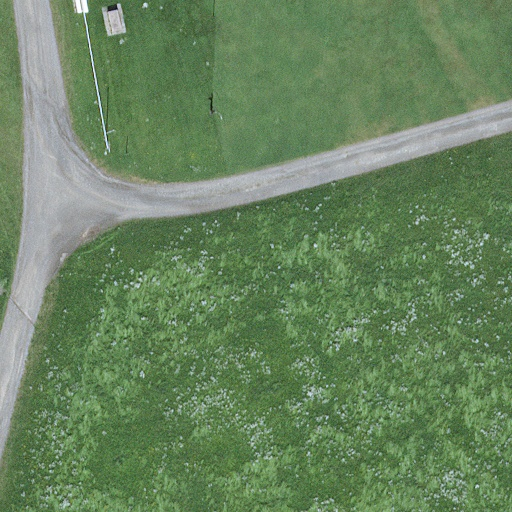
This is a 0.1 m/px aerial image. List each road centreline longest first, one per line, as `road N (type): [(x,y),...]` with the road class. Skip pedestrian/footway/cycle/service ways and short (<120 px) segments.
road 1 (track): [(51,206),(250,190),(511,122)]
road 2 (track): [(0,420),(51,206),(45,79),(31,0)]
